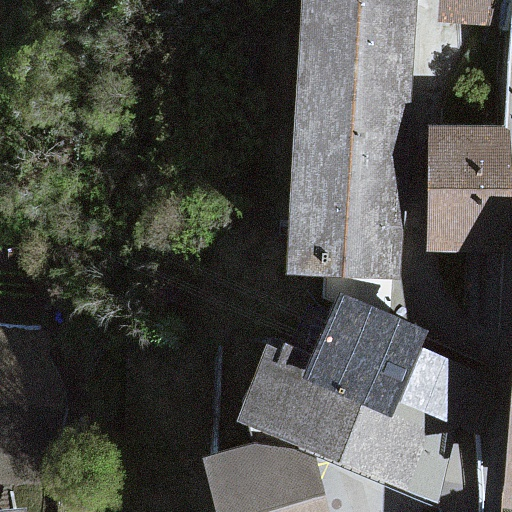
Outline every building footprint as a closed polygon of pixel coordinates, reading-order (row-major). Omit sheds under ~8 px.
[(409,0),(292,0),(281,251),(392,260),(409,0)] [(483,0),(441,0),(439,14),(482,19),(483,0)] [(503,113),(422,113),(420,239),(502,240),(503,113)] [(343,296),(319,358),(277,342),(248,417),(428,487),(458,410),(475,417),(490,377),(420,350),(427,329),(343,296)] [(248,430),(202,435),(220,511),(318,511),(306,451),(248,430)]
